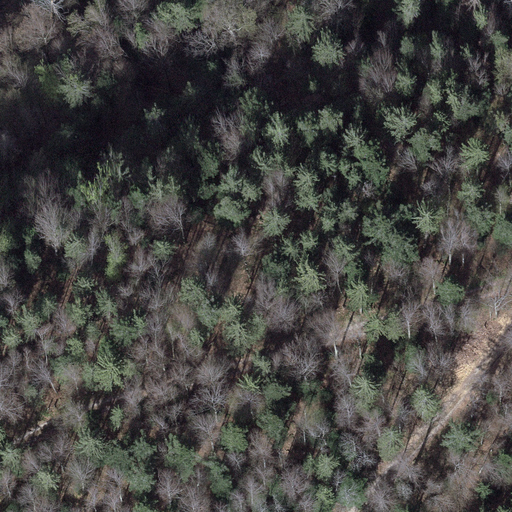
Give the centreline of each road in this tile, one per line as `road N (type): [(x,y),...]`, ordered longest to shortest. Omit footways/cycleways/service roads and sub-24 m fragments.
road 1 (track): [(511,276),(66,415),(0,458)]
road 2 (track): [(511,336),(358,511)]
